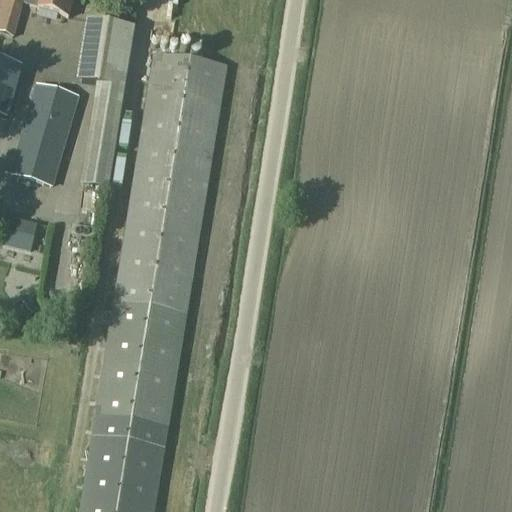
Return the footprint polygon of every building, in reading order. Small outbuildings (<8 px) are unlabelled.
[(67,22),(74,1),(70,0),(39,0),(39,2),(31,0),(0,0),(0,36),(13,40),(23,6),(37,10),(36,13),(67,22)] [(84,24),(74,85),(95,88),(123,92),(133,31),(130,31),(125,30),(124,30),(84,24)] [(153,58),(75,511),(149,511),(223,69),(153,58)] [(0,119),(7,122),(22,71),(0,64),(0,119)] [(52,189),(78,101),(37,89),(12,177),(52,189)] [(122,94),(99,91),(85,183),(109,186),(122,94)] [(7,219),(4,233),(33,240),(36,227),(7,219)] [(26,298),(13,305),(22,319),(35,312),(26,298)]
